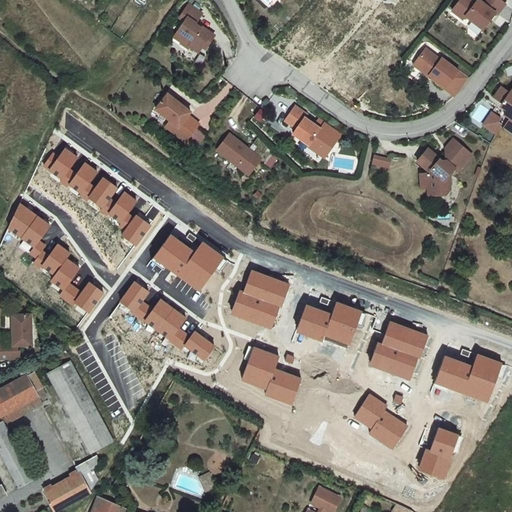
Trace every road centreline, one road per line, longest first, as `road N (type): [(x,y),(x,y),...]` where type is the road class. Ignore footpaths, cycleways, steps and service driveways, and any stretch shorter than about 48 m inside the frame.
road 1 (residential): [(511,35),(455,108),(430,123),(375,128),(255,54),(227,0)]
road 2 (residential): [(511,346),(244,248),(183,208)]
road 3 (track): [(375,128),(363,182),(299,197),(267,230)]
road 4 (residential): [(183,208),(57,111)]
road 5 (residential): [(119,289),(66,218),(23,185)]
road 6 (residential): [(119,289),(91,333),(130,405)]
